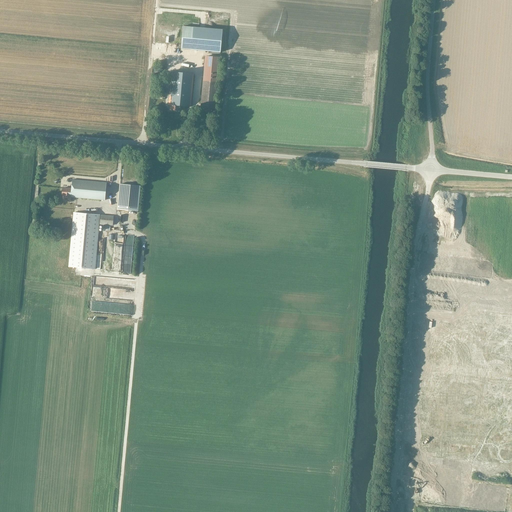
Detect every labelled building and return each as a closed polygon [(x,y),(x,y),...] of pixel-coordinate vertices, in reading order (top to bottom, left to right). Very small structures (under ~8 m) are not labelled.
[(223,29),(183,25),(181,48),(221,52),(223,29)] [(200,108),(216,109),(220,57),(205,56),(200,108)] [(181,106),(191,107),(194,74),(172,72),(169,104),(170,104),(169,110),(181,111),(181,106)] [(62,196),(62,200),(71,201),(71,198),(104,201),(106,183),(72,180),(71,189),(62,189),(62,196)] [(118,210),(138,211),(140,186),(120,184),(118,210)] [(70,267),(95,270),(99,215),(74,213),(70,267)] [(99,225),(113,226),(114,216),(100,215),(99,225)] [(107,287),(94,286),(94,283),(90,283),(89,295),(90,295),(90,300),(97,301),(97,295),(106,295),(107,287)]
